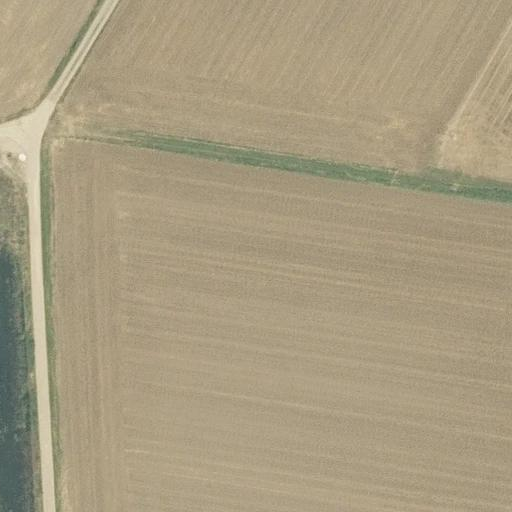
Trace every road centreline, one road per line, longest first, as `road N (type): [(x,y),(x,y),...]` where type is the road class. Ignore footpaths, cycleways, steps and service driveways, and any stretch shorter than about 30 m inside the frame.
road 1 (track): [(37,120),(511,196)]
road 2 (track): [(51,511),(32,126)]
road 3 (track): [(110,0),(32,126),(0,130)]
